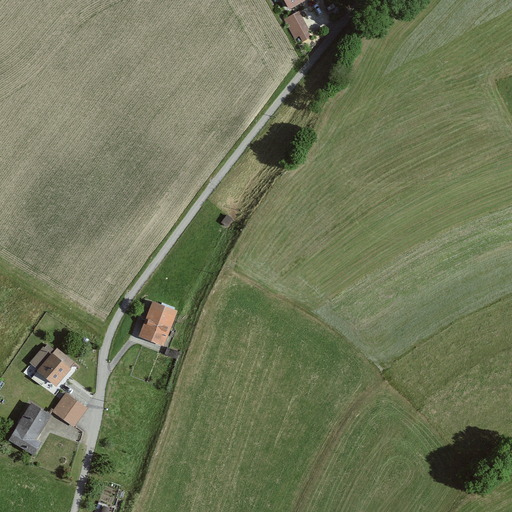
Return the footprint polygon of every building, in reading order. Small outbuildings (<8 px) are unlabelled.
[(306,0),(282,0),(288,10),(306,0)] [(310,36),(298,14),(283,21),(295,43),(310,36)] [(176,313),(149,304),(137,337),(164,346),(176,313)] [(28,364),(54,387),(71,362),(45,342),(28,364)] [(85,409),(64,394),(50,414),(73,429),(85,409)] [(48,415),(27,402),(4,440),(32,456),(40,444),(33,440),(48,415)] [(102,501),(98,511),(109,511),(112,504),(102,501)]
